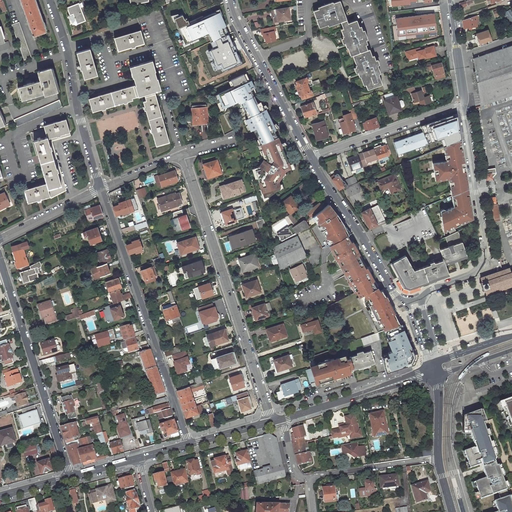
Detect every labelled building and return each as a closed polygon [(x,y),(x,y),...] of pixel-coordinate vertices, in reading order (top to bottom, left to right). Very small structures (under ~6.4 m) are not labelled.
[(35,0),(21,0),(34,35),(46,31),(35,0)] [(341,7),(339,1),(332,3),(332,2),(320,6),(321,7),(312,11),(317,25),(326,22),(326,24),(327,26),(339,22),(341,29),(344,35),(341,36),(341,38),(343,43),(345,48),(346,47),(348,47),(351,55),(353,54),(356,65),(354,65),(353,66),(354,67),(356,72),(358,77),(361,76),(364,85),(365,90),(380,85),(376,75),(375,72),(377,71),(375,66),(373,61),(373,59),(371,60),(370,57),(368,50),(366,51),(364,45),(363,42),(365,41),(364,40),(361,31),(360,29),(359,30),(358,27),(355,20),(347,24),(345,20),(343,20),(339,8),(341,7)] [(78,4),(66,8),(69,15),(72,14),(76,24),(84,21),(78,4)] [(278,21),(290,19),(287,7),(276,9),(278,21)] [(510,26),(511,24),(511,13),(510,11),(503,15),(510,26)] [(183,15),(174,19),(186,44),(201,38),(200,36),(203,35),(204,37),(210,34),(214,42),(228,36),(224,27),(226,26),(220,13),(217,14),(216,12),(190,24),(187,18),(185,19),(183,15)] [(434,13),(395,18),(397,36),(436,31),(434,13)] [(463,28),(474,27),(473,17),(462,21),(463,28)] [(12,23),(24,59),(31,56),(19,21),(12,23)] [(0,26),(0,51),(11,47),(9,40),(5,41),(0,26)] [(139,30),(113,38),(117,51),(128,48),(129,49),(132,49),(132,47),(143,44),(139,30)] [(491,42),(487,30),(476,34),(480,46),(491,42)] [(276,41),(274,32),(264,34),(266,43),(276,41)] [(228,36),(214,42),(212,43),(214,49),(209,52),(218,71),(222,70),(223,72),(242,63),(229,35),(228,36)] [(511,95),(511,45),(472,59),(480,106),(511,95)] [(423,49),(425,56),(425,58),(435,55),(433,46),(432,46),(423,49)] [(89,48),(76,52),(79,64),(78,64),(79,67),(80,67),(83,78),(97,74),(89,48)] [(418,57),(416,51),(416,49),(405,52),(407,58),(407,60),(412,59),(418,57)] [(416,51),(418,57),(418,59),(425,56),(423,49),(420,50),(416,51)] [(151,61),(129,67),(132,78),(133,77),(135,85),(88,99),(92,112),(101,109),(101,111),(105,109),(105,108),(123,103),(124,104),(128,103),(127,102),(136,99),(135,97),(143,95),(145,101),(142,102),(144,107),(142,107),(143,111),(145,111),(150,129),(149,129),(150,133),(151,133),(155,145),(169,142),(154,92),(160,90),(157,79),(155,79),(153,72),(155,72),(151,61)] [(431,66),(432,69),(434,75),(443,72),(440,63),(436,64),(431,66)] [(24,84),(17,86),(21,99),(42,93),(43,95),(57,91),(51,67),(37,71),(38,75),(37,75),(38,79),(39,79),(40,80),(33,82),(32,80),(30,81),(30,79),(25,80),(26,82),(24,83),(24,84)] [(240,100),(260,145),(261,144),(277,138),(274,131),(275,131),(266,110),(264,110),(260,102),(257,104),(250,87),(252,86),(251,83),(250,83),(249,81),(246,82),(243,74),(230,79),(233,87),(217,94),(223,108),(240,100)] [(307,82),(306,78),(296,82),(297,85),(296,86),(297,91),(308,87),(307,82)] [(302,98),(312,95),(311,91),(310,91),(308,87),(297,91),(299,96),(301,96),(302,98)] [(419,100),(423,99),(420,91),(416,92),(412,93),(415,102),(419,100)] [(384,95),(386,101),(395,98),(393,92),(384,95)] [(397,97),(395,98),(386,101),(384,102),(388,113),(401,109),(397,97)] [(423,99),(419,100),(421,105),(430,102),(428,97),(423,99)] [(58,100),(13,119),(16,127),(61,108),(58,100)] [(317,114),(313,103),(301,107),(305,118),(317,114)] [(205,104),(191,104),(192,123),(206,122),(205,104)] [(218,114),(224,135),(234,130),(228,111),(220,113),(218,114)] [(461,141),(458,115),(429,124),(436,142),(441,140),(444,147),(458,142),(461,141)] [(355,130),(350,116),(343,118),(338,119),(343,134),(355,130)] [(366,122),(369,130),(378,127),(375,118),(366,121),(366,122)] [(32,132),(45,182),(23,188),(26,202),(35,200),(36,201),(40,200),(40,199),(49,196),(63,189),(61,182),(50,139),(70,134),(65,119),(44,125),(45,129),(32,132)] [(327,137),(323,121),(312,125),(317,140),(327,137)] [(428,144),(423,132),(394,143),(399,155),(428,144)] [(280,144),(277,138),(261,144),(260,145),(266,160),(265,161),(263,160),(262,162),(263,163),(262,165),(260,165),(259,167),(261,168),(259,170),(255,172),(257,180),(260,189),(263,198),(267,197),(268,197),(279,190),(280,189),(279,185),(278,182),(281,178),(284,173),(285,171),(289,169),(290,169),(289,165),(281,147),(280,144)] [(435,169),(436,172),(436,174),(434,177),(434,181),(448,178),(450,178),(450,180),(448,181),(450,191),(439,196),(440,200),(450,196),(458,192),(461,191),(459,186),(467,182),(465,169),(463,169),(458,142),(444,147),(444,151),(446,151),(447,161),(445,161),(431,163),(432,167),(435,169)] [(266,160),(260,145),(257,146),(263,160),(265,161),(266,160)] [(373,148),(377,160),(387,156),(391,155),(388,145),(384,146),(380,147),(379,145),(373,148)] [(373,150),(358,155),(361,165),(362,168),(367,166),(366,164),(377,160),(373,150)] [(404,163),(417,158),(414,151),(406,154),(408,158),(402,160),(404,163)] [(362,168),(358,156),(347,160),(351,172),(362,168)] [(216,160),(203,164),(207,177),(221,173),(216,160)] [(261,168),(259,167),(252,169),(256,180),(257,180),(255,172),(256,171),(259,170),(261,168)] [(495,174),(494,169),(485,171),(485,175),(486,180),(491,179),(490,175),(495,174)] [(170,172),(159,175),(160,179),(156,180),(158,186),(162,184),(162,185),(174,181),(173,179),(174,178),(172,172),(170,172)] [(345,188),(357,184),(354,177),(345,181),(346,183),(346,184),(345,185),(344,182),(341,184),(337,177),(335,175),(334,176),(333,176),(330,178),(338,191),(343,188),(344,189),(345,188)] [(401,190),(394,175),(378,182),(382,191),(389,188),(392,194),(401,190)] [(224,198),(240,193),(237,187),(242,185),(240,180),(219,187),(221,193),(223,192),(224,194),(223,194),(224,198)] [(461,191),(468,188),(467,182),(459,186),(461,191)] [(364,201),(357,184),(345,188),(353,206),(364,201)] [(136,191),(138,198),(141,197),(147,196),(144,188),(136,191)] [(460,197),(469,196),(468,188),(461,191),(458,192),(460,197)] [(263,198),(260,189),(259,190),(264,202),(269,198),(268,197),(267,197),(263,198)] [(4,191),(0,193),(0,208),(9,204),(4,191)] [(170,194),(157,198),(161,209),(182,202),(178,192),(175,193),(170,194)] [(454,228),(472,219),(469,196),(460,197),(458,192),(450,196),(453,207),(444,211),(443,210),(442,209),(440,209),(440,211),(443,233),(448,230),(450,236),(455,233),(454,229),(454,228)] [(255,195),(242,199),(244,205),(257,201),(255,195)] [(282,204),(289,213),(298,207),(291,197),(282,204)] [(494,199),(493,198),(489,198),(489,199),(489,203),(490,205),(493,221),(497,221),(497,218),(498,218),(496,206),(495,206),(494,203),(495,202),(494,199)] [(117,205),(113,206),(116,215),(122,213),(122,214),(129,212),(125,200),(117,203),(117,205)] [(318,203),(306,212),(310,217),(312,216),(322,208),(318,203)] [(318,228),(325,240),(328,241),(330,244),(347,235),(349,234),(346,229),(337,217),(336,215),(331,210),(327,204),(322,208),(312,216),(319,227),(318,228)] [(91,207),(85,210),(88,220),(97,217),(103,215),(99,205),(91,207)] [(386,221),(378,206),(362,214),(369,229),(386,221)] [(187,219),(185,214),(183,215),(182,209),(172,213),(172,215),(171,217),(173,223),(175,224),(174,226),(176,231),(190,227),(188,222),(187,222),(186,220),(187,219)] [(232,209),(222,212),(226,224),(236,221),(232,209)] [(255,222),(257,229),(265,227),(263,220),(255,222)] [(305,220),(295,226),(298,232),(309,226),(305,220)] [(136,230),(148,226),(146,221),(135,225),(136,230)] [(88,236),(90,243),(92,243),(93,245),(101,242),(98,234),(95,227),(86,231),(88,236)] [(287,228),(277,235),(281,241),(295,233),(292,228),(289,230),(287,228)] [(249,230),(231,236),(234,247),(247,243),(247,242),(252,240),(249,230)] [(411,289),(450,274),(446,264),(466,256),(458,234),(457,232),(455,233),(450,236),(445,238),(448,247),(441,250),(444,257),(443,258),(444,260),(437,262),(436,260),(429,263),(430,265),(415,271),(406,256),(394,264),(407,287),(411,289)] [(360,254),(353,241),(351,242),(347,235),(330,244),(328,245),(334,255),(333,256),(335,259),(336,259),(348,282),(350,285),(351,285),(354,292),(356,292),(358,297),(364,294),(373,289),(370,283),(374,280),(367,267),(365,268),(364,265),(360,266),(355,257),(360,254)] [(278,269),(305,256),(296,236),(271,248),(278,269)] [(181,254),(197,248),(193,238),(177,243),(181,254)] [(131,243),(126,244),(129,253),(135,251),(135,252),(142,250),(138,239),(130,241),(131,243)] [(23,247),(13,251),(19,267),(28,264),(23,247)] [(96,252),(100,264),(106,262),(110,260),(106,249),(96,252)] [(254,254),(238,259),(242,271),(247,269),(247,268),(257,264),(254,254)] [(154,275),(151,268),(151,266),(160,263),(159,259),(139,266),(144,279),(146,278),(148,281),(155,279),(154,275)] [(39,276),(37,271),(39,270),(38,265),(40,264),(41,263),(40,260),(30,265),(31,267),(20,271),(21,275),(22,279),(23,282),(39,276)] [(186,271),(188,277),(202,272),(200,267),(202,266),(200,260),(182,266),(183,272),(186,271)] [(100,264),(91,267),(94,278),(102,275),(105,274),(109,273),(106,262),(100,264)] [(304,272),(301,264),(288,269),(292,277),(293,276),(296,281),(301,279),(305,277),(303,272),(304,272)] [(444,279),(451,277),(450,274),(411,289),(407,287),(394,264),(391,266),(404,289),(410,292),(423,287),(444,279)] [(486,295),(504,288),(511,286),(511,285),(511,271),(511,272),(509,268),(506,269),(502,271),(480,278),(482,283),(480,284),(482,288),(483,291),(485,291),(486,295)] [(105,281),(109,292),(118,289),(121,288),(117,277),(105,281)] [(256,281),(240,285),(243,292),(245,292),(246,296),(260,292),(256,281)] [(209,283),(198,287),(201,298),(212,294),(209,283)] [(373,289),(364,294),(366,299),(370,297),(373,303),(371,304),(373,308),(375,307),(380,318),(378,319),(380,322),(382,321),(384,325),(382,326),(384,330),(398,325),(393,314),(395,313),(386,296),(384,297),(380,290),(380,291),(378,287),(373,289)] [(120,295),(118,289),(109,292),(113,302),(117,301),(131,296),(129,292),(120,295)] [(180,320),(170,290),(166,291),(167,294),(171,306),(162,309),(165,320),(167,319),(169,323),(180,320)] [(50,300),(37,304),(41,318),(44,317),(45,322),(52,320),(51,315),(54,313),(50,300)] [(109,307),(113,318),(122,315),(118,304),(117,301),(113,302),(108,304),(109,307)] [(264,304),(251,308),(253,313),(255,312),(257,319),(268,316),(266,311),(271,309),(269,302),(264,304)] [(212,307),(198,312),(202,323),(213,319),(213,318),(214,318),(214,317),(214,316),(214,315),(214,314),(212,307)] [(79,319),(94,313),(93,309),(78,314),(78,317),(79,319)] [(299,322),(300,325),(314,320),(313,315),(299,322)] [(314,320),(300,325),(303,332),(312,329),(314,335),(322,332),(318,319),(314,320)] [(134,337),(130,324),(119,326),(123,337),(124,340),(134,337)] [(286,336),(282,324),(265,329),(268,338),(274,336),(276,339),(286,336)] [(398,325),(384,330),(393,353),(382,357),(386,372),(411,364),(415,356),(403,330),(404,329),(402,324),(398,325)] [(224,329),(206,335),(210,346),(228,340),(224,329)] [(98,346),(111,345),(109,332),(96,333),(98,346)] [(375,334),(361,338),(364,345),(379,340),(377,333),(375,334)] [(56,338),(40,343),(44,354),(59,350),(56,338)] [(134,338),(119,342),(121,349),(126,348),(127,351),(137,348),(134,338)] [(6,339),(0,341),(0,354),(2,361),(3,360),(5,364),(13,362),(12,358),(8,344),(7,344),(6,339)] [(178,346),(163,351),(165,357),(180,352),(178,346)] [(149,350),(139,353),(153,395),(163,392),(149,350)] [(187,350),(172,355),(178,375),(189,371),(187,365),(191,364),(187,350)] [(356,355),(349,357),(349,359),(352,368),(352,369),(373,363),(369,351),(362,353),(361,351),(355,353),(356,355)] [(56,360),(70,357),(68,352),(55,356),(56,360)] [(231,352),(215,357),(219,368),(235,363),(231,352)] [(287,355),(273,360),(276,371),(291,367),(287,355)] [(328,380),(335,378),(335,380),(338,375),(343,374),(349,372),(349,369),(352,368),(349,359),(346,360),(345,357),(341,358),(342,359),(334,361),(333,359),(319,363),(320,366),(317,367),(316,366),(310,368),(314,381),(317,380),(318,381),(321,380),(322,382),(328,380)] [(59,372),(61,380),(72,377),(70,372),(75,370),(73,364),(55,368),(57,373),(59,372)] [(5,374),(6,377),(5,378),(7,386),(19,382),(19,379),(20,379),(17,369),(10,371),(9,368),(2,370),(4,374),(5,374)] [(200,381),(198,375),(194,376),(192,378),(195,384),(200,382),(200,381)] [(239,375),(228,378),(232,389),(243,386),(239,375)] [(280,391),(276,393),(278,400),(285,397),(284,395),(296,391),(296,390),(300,389),(298,382),(294,383),(293,381),(279,385),(280,387),(279,388),(280,391)] [(77,385),(62,389),(63,393),(78,389),(77,387),(82,386),(81,383),(77,385)] [(178,397),(190,393),(189,392),(187,386),(181,388),(175,390),(178,397)] [(14,397),(18,406),(28,403),(25,393),(21,394),(20,390),(15,392),(10,394),(9,394),(10,397),(10,398),(11,398),(12,398),(14,397)] [(236,401),(240,413),(252,409),(249,401),(249,399),(247,391),(235,395),(235,396),(236,397),(237,400),(236,401)] [(190,393),(178,397),(180,404),(192,400),(190,393)] [(68,394),(61,397),(62,402),(61,402),(65,414),(66,413),(68,418),(75,416),(72,406),(74,405),(71,394),(68,395),(68,394)] [(511,399),(501,403),(504,411),(505,411),(508,417),(506,418),(509,426),(511,425),(511,399)] [(192,400),(180,404),(182,410),(194,406),(192,400)] [(167,403),(147,408),(149,414),(150,414),(156,412),(169,409),(167,403)] [(23,427),(39,422),(34,405),(22,409),(23,413),(19,415),(23,427)] [(185,417),(201,412),(198,405),(195,406),(194,406),(182,410),(185,417)] [(164,418),(171,416),(169,409),(156,412),(158,419),(161,418),(164,418)] [(511,511),(511,505),(509,496),(501,476),(498,466),(497,465),(496,466),(494,460),(495,459),(494,456),(489,442),(487,437),(485,430),(483,423),(481,419),(484,418),(481,410),(464,416),(464,417),(463,417),(463,431),(470,433),(476,448),(464,452),(466,456),(468,463),(470,469),(481,465),(486,478),(475,482),(476,486),(478,492),(480,498),(480,499),(498,493),(500,499),(494,501),(497,511),(496,511),(511,511)] [(205,415),(210,428),(215,426),(211,413),(205,415)] [(383,413),(369,416),(374,439),(388,436),(386,427),(388,426),(386,419),(385,419),(383,413)] [(126,414),(115,417),(120,438),(131,435),(126,414)] [(147,429),(149,434),(153,433),(148,416),(133,420),(136,432),(147,429)] [(170,437),(172,436),(172,437),(178,435),(171,416),(164,418),(165,423),(158,425),(160,431),(161,431),(163,436),(169,435),(170,437)] [(351,433),(353,434),(355,439),(361,437),(360,430),(358,431),(357,425),(356,425),(354,416),(344,418),(346,425),(346,426),(343,427),(343,426),(343,425),(338,426),(339,430),(330,432),(332,437),(332,439),(338,438),(338,439),(347,437),(347,435),(350,434),(351,433)] [(74,422),(60,426),(64,439),(79,435),(74,422)] [(93,425),(95,433),(95,434),(98,433),(101,432),(102,432),(99,424),(93,425)] [(0,445),(15,441),(11,428),(10,428),(9,427),(5,428),(6,429),(0,430),(0,445)] [(305,438),(303,427),(293,429),(292,431),(293,435),(291,436),(293,446),(305,444),(303,438),(305,438)] [(269,434),(263,436),(271,468),(283,465),(277,439),(269,434)] [(78,464),(95,458),(96,461),(109,457),(108,453),(95,457),(89,435),(80,438),(81,442),(84,441),(85,446),(78,448),(76,441),(74,442),(75,443),(66,446),(72,465),(78,464)] [(119,440),(109,443),(112,454),(122,451),(119,440)] [(34,443),(23,446),(25,455),(37,452),(34,443)] [(298,466),(311,463),(306,443),(305,444),(293,446),(298,466)] [(348,454),(355,458),(365,457),(364,447),(357,448),(356,444),(342,446),(343,453),(346,455),(348,454)] [(247,451),(236,454),(237,459),(234,460),(236,467),(236,466),(250,463),(247,451)] [(214,474),(229,470),(232,470),(231,465),(230,461),(229,456),(226,457),(215,460),(216,463),(214,464),(212,464),(213,466),(214,474)] [(48,458),(36,462),(40,473),(52,469),(48,458)] [(201,475),(197,461),(193,462),(193,461),(186,463),(190,475),(196,474),(196,476),(201,475)] [(271,468),(252,472),(256,485),(277,480),(285,477),(283,465),(271,468)] [(174,485),(187,482),(184,471),(180,472),(180,471),(171,473),(174,485)] [(163,473),(152,475),(154,481),(156,481),(157,483),(158,488),(172,484),(170,476),(164,478),(163,473)] [(398,475),(379,478),(381,488),(399,486),(398,475)] [(130,476),(118,479),(121,491),(125,490),(132,488),(133,487),(130,476)] [(371,483),(364,483),(365,489),(359,490),(360,498),(366,497),(376,496),(376,490),(373,490),(373,482),(371,483)] [(427,483),(411,487),(415,504),(426,501),(424,494),(427,494),(430,493),(427,483)] [(115,500),(110,484),(105,485),(105,486),(89,491),(90,494),(88,494),(90,503),(105,499),(109,498),(110,502),(115,500)] [(338,499),(336,484),(326,486),(327,488),(322,489),(324,500),(338,499)] [(74,504),(77,503),(73,486),(68,488),(73,505),(74,505),(74,504)] [(125,494),(124,494),(128,510),(129,510),(130,510),(130,511),(129,511),(128,511),(136,511),(135,509),(137,508),(137,504),(138,504),(135,493),(134,494),(133,491),(132,491),(132,488),(125,490),(126,493),(125,493),(125,494)] [(202,492),(203,496),(204,499),(211,497),(209,490),(202,492)] [(30,511),(37,511),(34,497),(27,499),(29,506),(30,511)] [(15,510),(15,511),(27,511),(26,507),(29,506),(27,499),(23,500),(25,507),(15,510)] [(45,502),(38,504),(40,510),(44,509),(44,510),(47,510),(47,511),(52,510),(50,499),(45,500),(45,502)]
